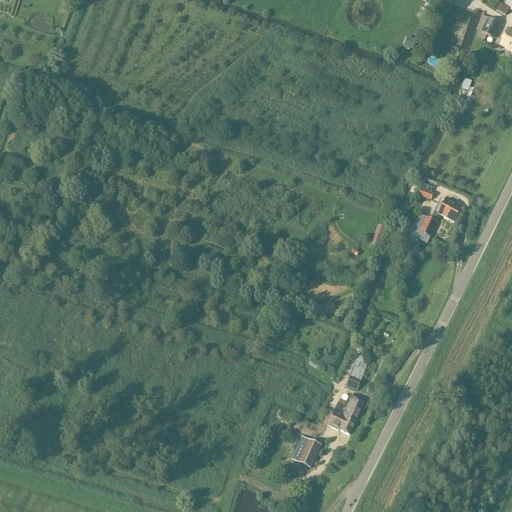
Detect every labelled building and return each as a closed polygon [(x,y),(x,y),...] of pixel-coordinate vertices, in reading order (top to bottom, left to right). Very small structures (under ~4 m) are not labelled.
[(511,11),(511,0),(508,0),(507,3),(502,1),(499,6),(496,12),(506,16),(509,10),(511,11)] [(420,10),(416,19),(423,22),(427,13),(420,10)] [(493,40),(500,26),(487,20),(481,34),(486,37),(493,40)] [(511,31),(508,30),(500,46),(511,51),(511,31)] [(479,33),(476,39),(484,42),(486,37),(481,34),(479,33)] [(413,50),(416,41),(407,37),(403,46),(413,50)] [(468,93),(471,83),(464,81),(461,90),(468,93)] [(478,94),(470,90),(466,99),(475,103),(478,94)] [(430,202),(433,195),(430,194),(432,190),(423,187),(419,197),(430,202)] [(439,204),(434,214),(437,216),(453,224),(460,210),(445,202),(443,206),(439,204)] [(419,216),(409,236),(427,244),(429,238),(436,225),(426,219),(419,216)] [(379,227),(373,242),(381,245),(387,230),(379,227)] [(357,391),(360,383),(350,379),(346,387),(357,391)] [(341,418),(354,424),(363,404),(349,397),(344,408),(338,405),(334,413),(342,417),(341,418)] [(349,436),(354,424),(341,418),(342,417),(334,413),(328,426),(349,436)] [(309,442),(298,465),(310,470),(320,448),(309,442)]
